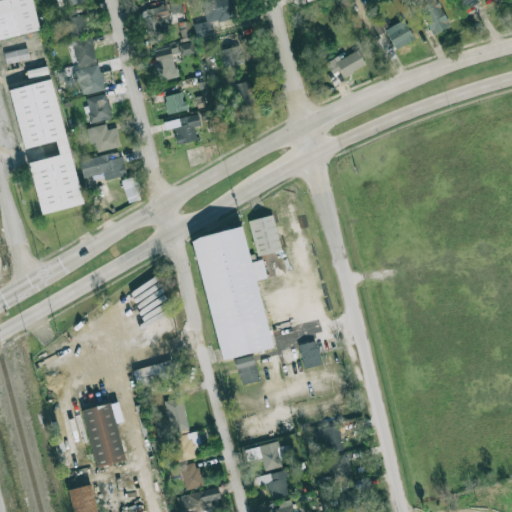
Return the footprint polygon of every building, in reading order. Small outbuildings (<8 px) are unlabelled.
[(0,39),(0,0),(30,0),(38,29),(0,39)] [(196,37),(212,34),(209,22),(236,17),(232,0),(201,0),(205,21),(193,23),(196,37)] [(450,24),(436,0),(413,0),(432,34),(450,24)] [(141,9),(145,35),(170,31),(166,5),(141,9)] [(62,18),(66,36),(88,31),(84,13),(62,18)] [(372,24),(377,34),(385,30),(395,49),(414,38),(403,19),(388,27),(383,18),(372,24)] [(96,60),(90,36),(67,41),(72,65),(96,60)] [(178,44),(180,55),(193,52),(190,41),(178,44)] [(243,62),(239,45),(221,49),(224,66),(243,62)] [(153,50),(159,80),(177,76),(172,53),(175,53),(174,46),(153,50)] [(29,59),(27,48),(4,51),(5,62),(29,59)] [(342,74),(364,66),(358,49),(326,61),(330,73),(340,70),(342,74)] [(79,96),(105,90),(99,64),(73,70),(79,96)] [(41,215),(27,162),(57,154),(54,142),(24,149),(8,89),(49,78),(82,204),(41,215)] [(234,106),(252,103),(250,81),(231,83),(234,106)] [(164,96),(168,114),(187,110),(183,92),(164,96)] [(85,99),(91,123),(112,117),(105,93),(85,99)] [(197,140),(194,126),(201,125),(198,114),(171,120),(176,144),(197,140)] [(116,128),(107,129),(106,124),(86,128),(90,145),(95,143),(97,152),(120,146),(116,128)] [(79,160),(83,178),(103,173),(104,180),(126,176),(120,151),(79,160)] [(122,179),(127,202),(141,199),(136,176),(122,179)] [(256,256),(247,220),(271,214),(280,249),(256,256)] [(219,359),(188,240),(241,227),(272,345),(219,359)] [(322,364),(315,340),(298,345),(304,369),(322,364)] [(239,384),(258,382),(254,355),(236,357),(239,384)] [(176,378),(170,359),(132,371),(137,389),(176,378)] [(188,428),(181,397),(163,401),(171,433),(188,428)] [(95,467),(80,411),(108,403),(123,459),(95,467)] [(344,449),(337,424),(316,430),(323,454),(344,449)] [(203,451),(197,431),(178,437),(185,457),(203,451)] [(279,447),(278,441),(259,445),(264,470),(282,467),(281,462),(291,460),(289,445),(279,447)] [(351,479),(347,454),(328,457),(332,482),(351,479)] [(185,490),(203,485),(197,461),(179,466),(185,490)] [(259,484),(267,482),(271,499),(290,494),(285,470),(257,476),(259,484)] [(70,511),(65,490),(88,485),(94,511),(70,511)] [(176,497),(180,511),(210,511),(223,509),(217,487),(176,497)] [(340,511),(358,508),(355,490),(337,493),(340,511)] [(277,501),(277,511),(293,511),(293,500),(277,501)]
